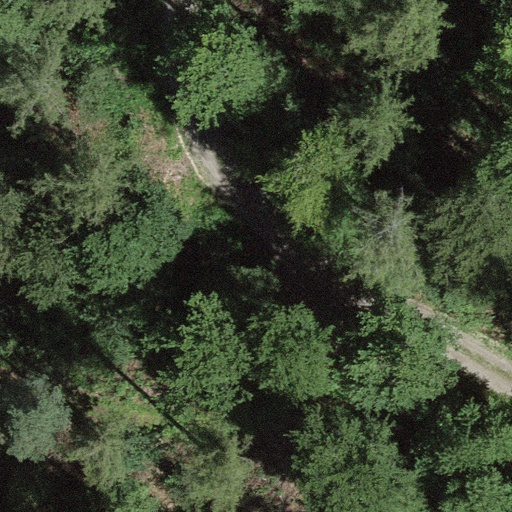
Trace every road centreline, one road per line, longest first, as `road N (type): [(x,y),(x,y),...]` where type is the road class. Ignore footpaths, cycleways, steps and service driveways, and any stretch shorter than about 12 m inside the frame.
road 1 (track): [(169,0),(208,171),(338,280),(511,379)]
road 2 (track): [(338,280),(485,511)]
